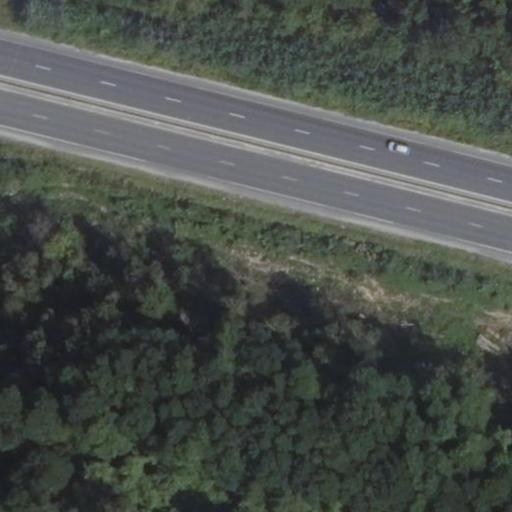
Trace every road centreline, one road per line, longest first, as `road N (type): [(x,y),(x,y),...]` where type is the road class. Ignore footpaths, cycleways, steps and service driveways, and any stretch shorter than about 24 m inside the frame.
road 1 (trunk): [(0,111),(511,240)]
road 2 (trunk): [(511,189),(0,61)]
